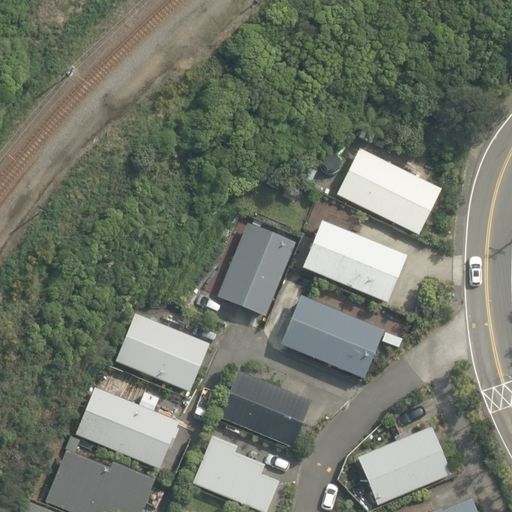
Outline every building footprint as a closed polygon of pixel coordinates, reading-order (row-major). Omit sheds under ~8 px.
[(439,191),(357,149),(333,197),(415,238),(439,191)] [(382,306),(402,258),(317,223),(297,271),(382,306)] [(292,245),(245,226),(214,299),(262,318),(292,245)] [(379,332),(296,298),(276,347),(359,382),(379,332)] [(114,364),(186,395),(207,346),(135,315),(114,364)] [(289,449),(308,403),(277,391),(279,387),(262,380),(260,383),(234,373),(215,420),(226,424),(224,430),(237,435),(239,429),(289,449)] [(176,423),(94,389),(74,436),(155,471),(164,451),(167,453),(177,430),(174,428),(176,423)] [(374,508),(449,476),(428,428),(354,460),(374,508)] [(208,439),(189,486),(253,511),(264,511),(275,484),(257,477),(260,467),(231,456),(233,449),(208,439)] [(64,453),(44,499),(45,504),(64,511),(138,511),(139,511),(141,511),(148,494),(146,491),(150,483),(109,465),(106,471),(64,453)] [(202,509),(206,498),(191,492),(187,502),(202,509)] [(471,511),(467,502),(444,511),(471,511)]
